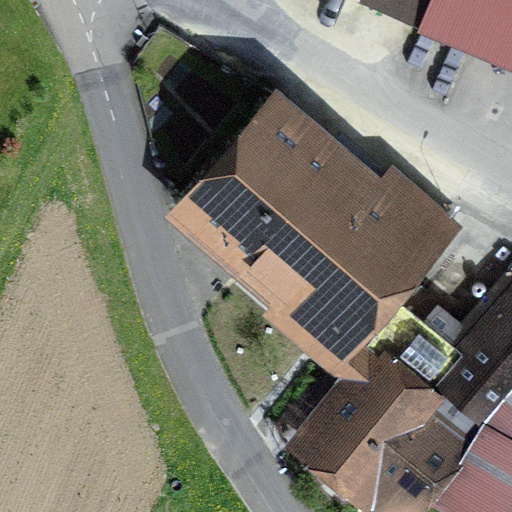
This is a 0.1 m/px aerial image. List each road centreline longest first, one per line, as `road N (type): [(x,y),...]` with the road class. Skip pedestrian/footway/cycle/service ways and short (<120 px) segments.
road 1 (unclassified): [(266,511),(208,415),(169,317),(76,0)]
road 2 (residential): [(243,0),(511,163)]
